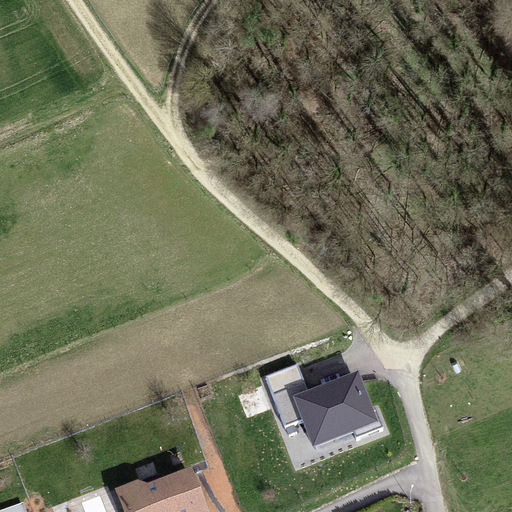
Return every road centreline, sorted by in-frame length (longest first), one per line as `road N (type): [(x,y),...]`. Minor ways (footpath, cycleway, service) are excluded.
road 1 (unclassified): [(425,474),(399,360),(205,179),(175,138)]
road 2 (track): [(72,0),(175,138),(179,68),(213,0)]
road 3 (track): [(399,360),(511,278)]
